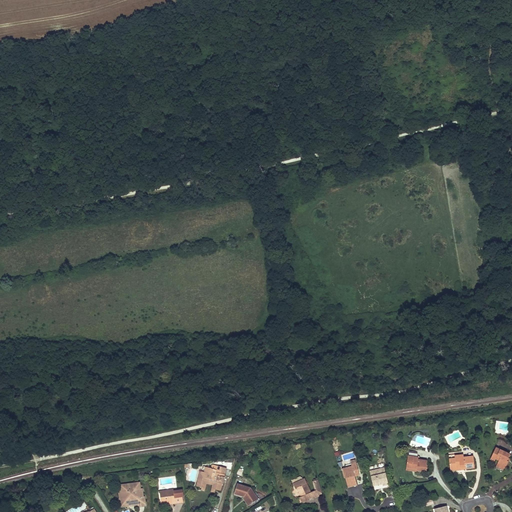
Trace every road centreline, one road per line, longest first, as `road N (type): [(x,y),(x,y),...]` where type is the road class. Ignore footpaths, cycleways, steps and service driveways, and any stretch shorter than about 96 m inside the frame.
road 1 (track): [(0,214),(152,190),(511,110)]
road 2 (track): [(511,359),(397,392),(274,409),(35,460)]
